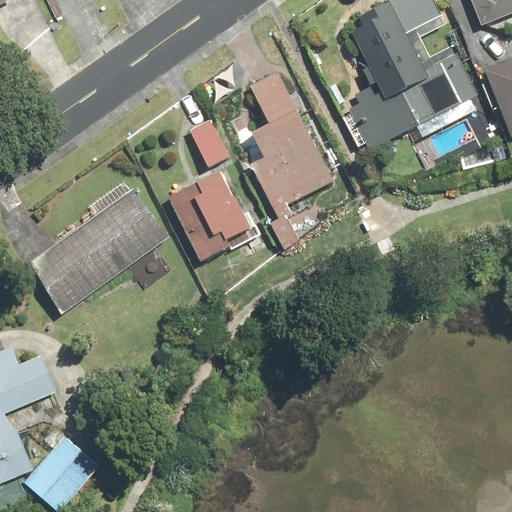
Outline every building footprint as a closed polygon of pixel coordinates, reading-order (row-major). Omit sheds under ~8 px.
[(0,0),(0,10),(17,2),(16,0),(0,0)] [(484,98),(432,0),(386,0),(362,13),(371,30),(357,37),(386,93),(347,113),(371,158),(418,133),(439,122),(444,131),(480,112),(475,102),(484,98)] [(511,0),(473,0),(485,29),(510,19),(511,23),(511,0)] [(239,60),(202,84),(218,108),(254,85),(239,60)] [(511,63),(490,73),(511,127),(511,63)] [(283,222),(273,227),(288,253),(304,244),(290,220),(297,216),(293,209),(340,182),(279,75),(254,89),(276,127),(258,138),(270,159),(253,169),(283,222)] [(190,134),(209,169),(168,190),(207,264),(267,233),(232,165),(237,162),(215,121),(190,134)] [(89,227),(35,264),(69,314),(129,273),(142,292),(189,260),(176,241),(142,191),(131,176),(79,213),(89,227)] [(36,284),(20,293),(41,327),(57,317),(36,284)] [(0,510),(25,500),(16,480),(40,470),(16,413),(61,394),(45,356),(23,365),(16,348),(0,354),(0,510)] [(67,511),(101,468),(65,440),(27,488),(58,511),(67,511)]
